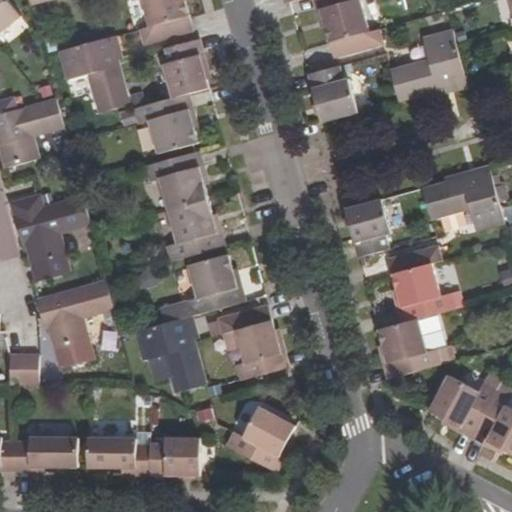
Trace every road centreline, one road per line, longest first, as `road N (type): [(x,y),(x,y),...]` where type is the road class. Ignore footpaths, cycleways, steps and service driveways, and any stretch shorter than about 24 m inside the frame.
road 1 (residential): [(372,437),(242,0)]
road 2 (residential): [(511,502),(372,437)]
